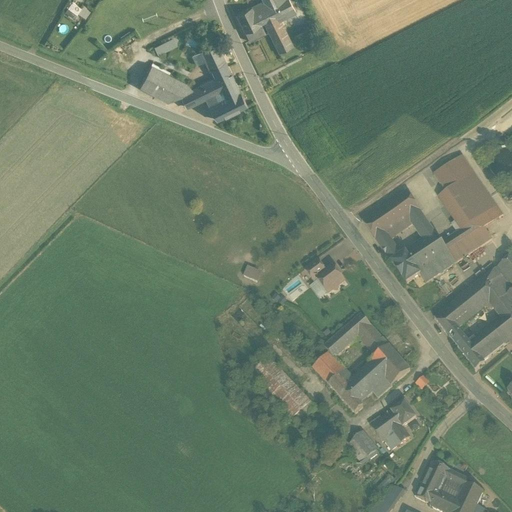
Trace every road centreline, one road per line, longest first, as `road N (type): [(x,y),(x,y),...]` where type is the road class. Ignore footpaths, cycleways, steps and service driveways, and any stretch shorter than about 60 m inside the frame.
road 1 (tertiary): [(306,174),(0,47)]
road 2 (tertiary): [(511,429),(445,361),(349,225)]
road 3 (unclassified): [(511,101),(349,225)]
road 4 (unclassified): [(219,0),(280,136),(306,174)]
road 5 (track): [(401,511),(442,424),(479,397)]
road 6 (track): [(120,94),(153,41),(220,2)]
